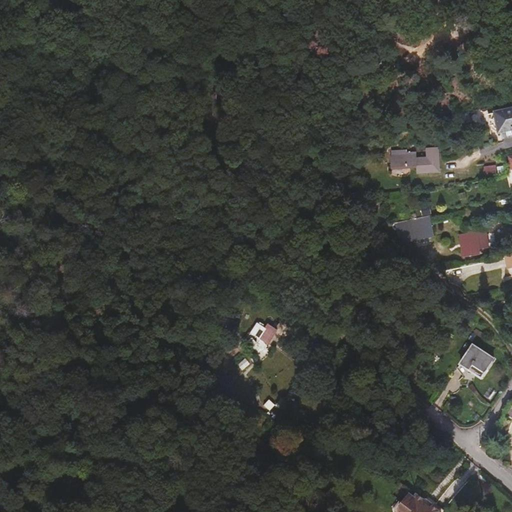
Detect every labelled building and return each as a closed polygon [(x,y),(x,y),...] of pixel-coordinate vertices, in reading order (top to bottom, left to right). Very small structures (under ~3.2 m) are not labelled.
[(409,163),(409,166),(418,166),(418,171),(440,169),(439,148),(427,149),(428,158),(417,158),(417,152),(407,152),(407,150),(393,151),(393,155),(392,155),(393,164),(409,163)] [(497,165),(486,167),(487,175),(498,173),(497,165)] [(414,213),(415,220),(419,219),(423,219),(421,211),(414,213)] [(435,234),(430,217),(423,219),(419,219),(420,220),(426,238),(435,234)] [(426,239),(426,238),(420,220),(407,223),(414,242),(426,239)] [(486,234),(466,238),(468,249),(464,250),(465,256),(482,253),(481,249),(489,247),(486,234)] [(511,254),(503,256),(506,269),(511,264),(511,254)] [(271,315),(268,305),(261,307),(264,317),(271,315)] [(473,344),(459,364),(470,370),(468,373),(480,379),(495,359),(473,344)] [(276,396),(269,390),(259,404),(266,409),(276,396)] [(298,427),(304,416),(295,410),(289,421),(298,427)] [(267,448),(255,439),(252,443),(263,452),(267,448)] [(426,507),(426,502),(418,497),(417,500),(411,497),(403,508),(409,511),(408,511),(440,511),(435,508),(430,509),(426,507)]
